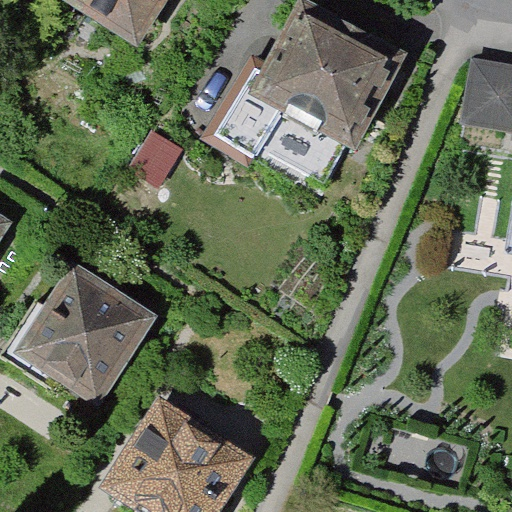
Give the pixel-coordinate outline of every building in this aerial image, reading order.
[(54,0),(53,4),(140,58),(176,0),(54,0)] [(253,93),(355,147),(402,60),(300,6),(253,93)] [(511,64),(474,58),(462,123),(511,131),(511,64)] [(156,133),(132,166),(159,183),(181,149),(156,133)] [(0,247),(17,222),(0,210),(0,247)] [(107,398),(163,309),(74,252),(17,341),(107,398)] [(175,511),(229,511),(270,448),(181,391),(124,479),(175,511)]
